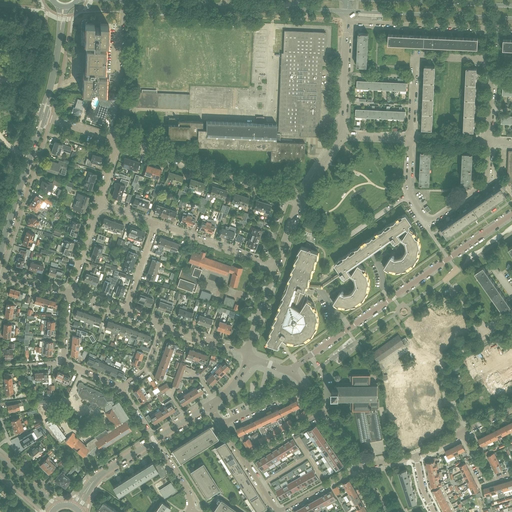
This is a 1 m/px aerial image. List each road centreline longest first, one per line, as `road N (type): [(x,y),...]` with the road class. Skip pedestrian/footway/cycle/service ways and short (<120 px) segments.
road 1 (residential): [(511,212),(288,370)]
road 2 (residential): [(287,196),(118,140)]
road 3 (primary): [(346,11),(511,18)]
road 4 (residential): [(410,137),(419,57),(489,59)]
road 5 (tertiary): [(0,256),(42,115)]
road 6 (residential): [(346,21),(489,29)]
road 7 (primary): [(511,6),(372,0)]
road 8 (unclassified): [(210,405),(100,474)]
road 9 (residential): [(463,433),(442,362),(483,332)]
